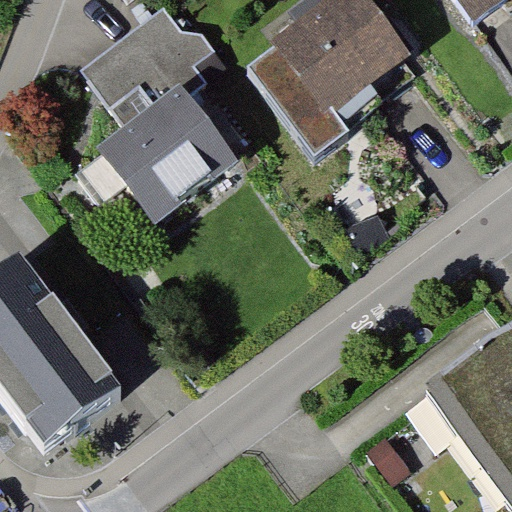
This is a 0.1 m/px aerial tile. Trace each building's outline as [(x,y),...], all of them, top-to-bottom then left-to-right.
[(348,0),(346,0),(270,55),(327,134),(405,78),(348,0)] [(440,0),(467,33),(488,17),(509,0),(440,0)] [(213,90),(161,18),(76,79),(122,143),(96,162),(153,240),(235,181),(184,111),(213,90)] [(0,401),(42,460),(122,402),(25,269),(0,286),(0,401)] [(511,511),(511,343),(427,407),(505,511),(511,511)]
